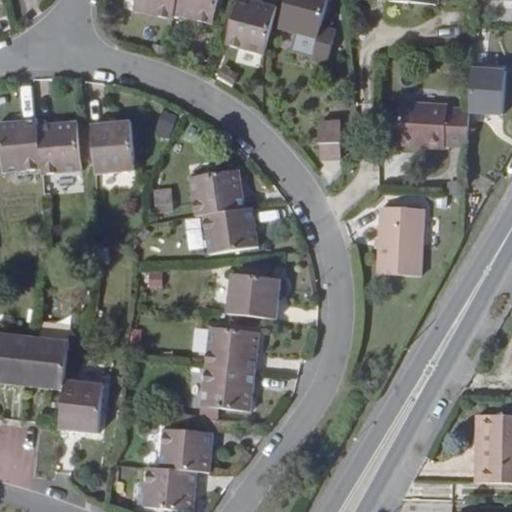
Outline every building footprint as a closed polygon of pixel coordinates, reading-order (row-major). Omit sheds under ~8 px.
[(176,9),(177,0),(138,0),(137,6),(175,14),(176,9)] [(218,0),(177,0),(176,9),(215,17),(218,0)] [(267,50),(281,2),(271,0),(241,0),(230,38),(267,50)] [(331,0),(291,0),(290,5),(285,24),(301,28),(297,44),(334,54),(338,39),(322,34),(326,22),(331,0)] [(341,26),(326,22),(322,34),(338,39),(341,26)] [(467,116),(503,118),(505,70),(469,69),(467,116)] [(459,155),(462,118),(442,116),(442,114),(395,111),(392,154),(438,158),(439,154),(459,155)] [(342,146),(342,134),(344,134),(343,113),(320,114),(320,134),(323,134),(323,145),(342,146)] [(0,167),(41,164),(37,122),(37,116),(0,118),(0,167)] [(128,118),(88,122),(93,171),(94,171),(132,167),(128,118)] [(41,164),(42,171),(79,167),(75,119),(37,122),(41,164)] [(201,212),(242,207),(236,168),(188,174),(193,213),(201,212)] [(155,191),(157,213),(172,213),(171,190),(155,191)] [(411,269),(415,203),(373,200),(368,266),(411,269)] [(256,245),(250,206),(242,207),(201,212),(206,252),(256,245)] [(87,257),(100,258),(102,239),(92,240),(88,241),(87,257)] [(231,269),(225,307),(274,313),(279,274),(231,269)] [(205,319),(200,360),(250,365),(255,325),(205,319)] [(0,379),(23,382),(28,333),(0,330),(0,379)] [(28,333),(23,382),(63,386),(64,378),(66,360),(69,337),(28,333)] [(250,365),(200,360),(195,396),(245,402),(250,365)] [(63,386),(59,422),(58,427),(97,430),(103,381),(64,378),(63,386)] [(195,466),(209,467),(213,423),(163,418),(159,463),(195,466)] [(475,467),(474,485),(511,485),(511,418),(476,418),(476,437),(482,437),(481,467),(475,467)] [(81,461),(96,462),(97,445),(83,444),(81,461)] [(192,505),(195,466),(159,463),(145,462),(142,501),(192,505)]
